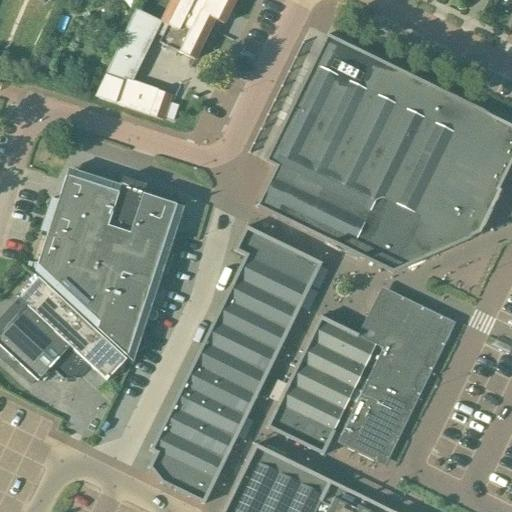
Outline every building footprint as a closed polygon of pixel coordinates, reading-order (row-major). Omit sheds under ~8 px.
[(136,8),(94,98),(162,121),(171,96),(132,83),(157,31),(163,34),(158,43),(194,61),(214,21),(219,23),(223,15),(229,13),(235,0),(171,0),(162,20),(136,8)] [(274,167),(255,208),(322,241),(388,273),(391,274),(409,265),(444,250),(481,234),(511,167),(511,126),(419,82),(326,36),(264,160),(263,162),(274,167)] [(119,187),(73,172),(61,198),(54,211),(52,218),(49,228),(47,234),(39,276),(54,281),(52,289),(97,330),(96,330),(129,360),(137,343),(144,322),(181,208),(142,195),(145,186),(122,178),(119,187)] [(155,454),(148,468),(160,484),(203,505),(267,375),(299,309),(304,299),(320,264),(245,228),(233,252),(244,257),(149,452),(155,454)] [(15,373),(29,386),(35,380),(37,382),(50,368),(63,380),(79,379),(90,367),(106,382),(126,361),(37,278),(17,300),(25,307),(12,320),(9,324),(6,327),(0,333),(0,359),(0,360),(4,363),(9,357),(20,367),(15,373)] [(357,336),(357,337),(376,346),(382,349),(379,356),(383,359),(387,351),(422,367),(435,340),(429,321),(424,318),(377,295),(357,336)] [(319,317),(275,407),(332,435),(376,346),(357,337),(357,336),(319,317)] [(379,356),(361,392),(401,411),(422,367),(387,351),(383,359),(379,356)] [(361,392),(350,414),(390,433),(401,411),(361,392)] [(275,407),(265,428),(322,457),(323,454),(323,453),(329,440),(332,435),(275,407)] [(350,414),(336,444),(375,463),(390,433),(350,414)] [(221,511),(313,511),(328,482),(256,447),(254,446),(221,511)] [(389,511),(328,482),(313,511),(389,511)]
